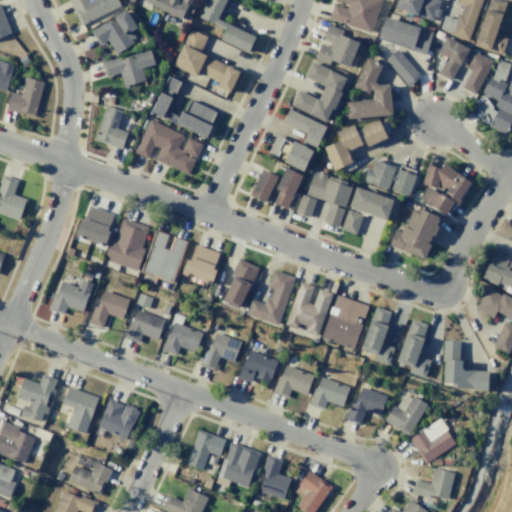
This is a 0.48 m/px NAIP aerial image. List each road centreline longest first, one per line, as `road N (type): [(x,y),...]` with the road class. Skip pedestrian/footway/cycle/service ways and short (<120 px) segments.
road 1 (residential): [(511,170),(444,285),(425,290),(0,141)]
road 2 (residential): [(0,324),(354,457),(369,473)]
road 3 (residential): [(31,0),(67,65),(70,106),(55,210),(0,343)]
road 4 (residential): [(299,0),(204,214)]
road 5 (residential): [(181,391),(124,511)]
